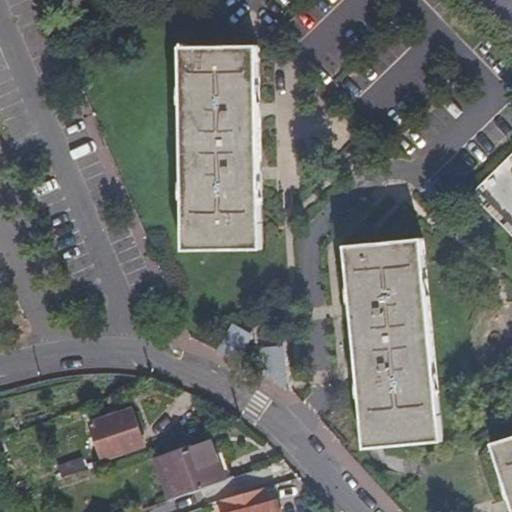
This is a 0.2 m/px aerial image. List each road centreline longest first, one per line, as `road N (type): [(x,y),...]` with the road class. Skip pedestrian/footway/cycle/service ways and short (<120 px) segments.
road 1 (residential): [(310,450),(305,246),(379,175),(416,172)]
road 2 (tertiary): [(310,450),(177,362),(100,351),(0,368)]
